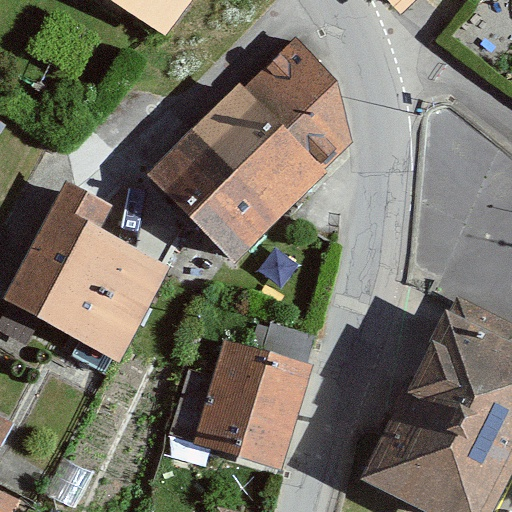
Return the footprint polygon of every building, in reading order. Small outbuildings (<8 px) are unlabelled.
[(74,0),(177,60),(213,0),(74,0)] [(295,43),(238,89),(322,182),(350,140),(336,84),(295,43)] [(238,92),(151,184),(235,274),(322,182),(238,89),(238,92)] [(107,216),(65,191),(4,311),(121,368),(170,279),(95,241),(107,216)] [(431,511),(483,511),(511,450),(511,335),(435,300),(354,477),(431,511)] [(314,370),(224,344),(196,440),(287,466),(314,370)] [(0,442),(14,414),(0,406),(0,442)]
